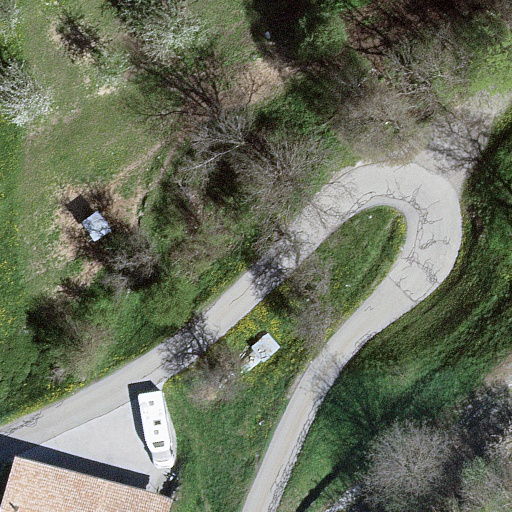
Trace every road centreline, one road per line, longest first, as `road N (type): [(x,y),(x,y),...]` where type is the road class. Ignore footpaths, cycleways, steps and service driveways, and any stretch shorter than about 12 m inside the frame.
road 1 (residential): [(0,445),(192,341),(350,187),(395,182),(428,206),(432,231),(423,262),(325,367),(256,511)]
road 2 (track): [(365,511),(511,378)]
road 3 (track): [(511,84),(416,191)]
